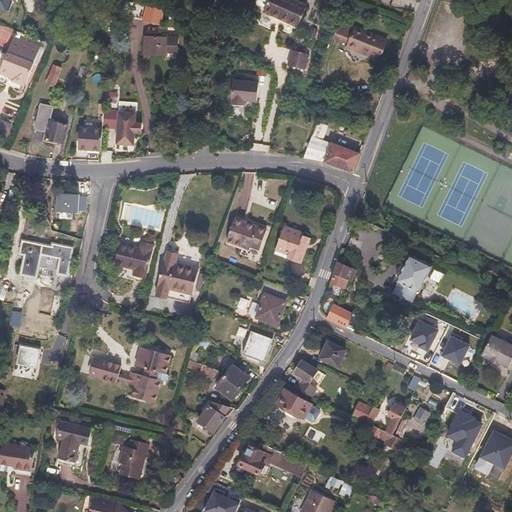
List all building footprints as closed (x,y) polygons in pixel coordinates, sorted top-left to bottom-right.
[(0,0),(0,10),(6,13),(10,0),(0,0)] [(267,0),(262,12),(297,27),(306,6),(292,0),(267,0)] [(125,1),(122,10),(144,16),(143,21),(155,24),(158,14),(163,15),(164,10),(125,1)] [(353,32),(339,26),(335,37),(349,43),(347,48),(379,59),(386,40),(355,28),(353,32)] [(143,37),(143,55),(164,56),(164,59),(176,60),(176,38),(166,38),(160,37),(160,35),(145,34),(145,37),(143,37)] [(13,35),(0,69),(0,71),(14,77),(13,79),(27,85),(35,62),(38,64),(44,48),(13,35)] [(292,51),(288,66),(304,70),(309,56),(292,51)] [(61,68),(54,65),(46,84),(53,87),(61,68)] [(258,101),(257,81),(232,81),(232,101),(233,101),(233,106),(245,106),(245,101),(258,101)] [(294,105),(286,102),(281,114),(289,117),(294,105)] [(49,121),(53,106),(41,104),(34,129),(47,132),(45,139),(63,143),(67,126),(49,121)] [(134,113),(117,112),(116,145),(133,145),(134,133),(140,133),(140,123),(134,123),(134,113)] [(312,137),(323,141),(328,127),(317,123),(312,137)] [(78,150),(100,151),(102,128),(80,127),(78,150)] [(312,137),(304,158),(323,161),(352,171),(360,153),(331,142),(330,144),(323,141),(312,137)] [(92,183),(65,180),(61,206),(86,211),(92,183)] [(227,242),(249,250),(250,247),(260,250),(267,229),(235,218),(227,242)] [(301,264),(306,251),(302,250),(305,244),(308,245),(310,238),(303,235),(304,233),(284,226),(276,247),(289,252),(293,253),(290,260),(301,264)] [(72,248),(51,244),(50,250),(33,247),(33,243),(22,241),(20,254),(25,255),(21,275),(36,278),(37,273),(58,277),(58,275),(66,276),(72,248)] [(154,244),(142,242),(140,248),(119,243),(114,264),(135,269),(133,276),(145,279),(154,244)] [(275,250),(288,255),(289,252),(276,247),(275,250)] [(176,264),(178,254),(166,251),(155,296),(167,299),(169,289),(193,294),(199,270),(176,264)] [(431,267),(410,256),(398,280),(399,281),(393,293),(412,302),(418,291),(419,291),(431,267)] [(337,262),(328,284),(343,289),(347,278),(351,280),(356,271),(337,262)] [(290,290),(269,282),(257,317),(278,324),(290,290)] [(483,298),(478,300),(481,309),(486,307),(483,298)] [(346,327),(351,318),(353,313),(334,304),(327,317),(346,327)] [(21,312),(12,311),(10,325),(19,327),(21,312)] [(346,327),(353,330),(358,321),(351,318),(346,327)] [(276,332),(249,322),(246,329),(251,330),(243,355),(264,363),(276,332)] [(438,331),(419,322),(410,340),(420,345),(419,348),(428,351),(438,331)] [(511,345),(491,335),(482,354),(490,358),(489,359),(499,364),(500,363),(507,367),(511,357),(511,345)] [(470,346),(451,336),(440,356),(460,366),(470,346)] [(43,346),(22,342),(18,361),(39,365),(43,346)] [(344,351),(327,343),(321,358),(337,365),(344,351)] [(133,397),(155,403),(161,380),(167,382),(169,381),(170,377),(169,375),(167,374),(171,355),(142,348),(137,366),(146,369),(144,376),(131,372),(130,376),(128,382),(128,383),(136,386),(133,397)] [(117,382),(118,380),(119,373),(122,365),(94,358),(89,374),(117,382)] [(295,388),(311,396),(316,388),(312,386),(313,383),(317,386),(324,376),(302,361),(295,372),(298,375),(297,378),(301,381),(295,388)] [(216,379),(219,373),(213,369),(203,365),(200,372),(216,379)] [(224,376),(241,389),(250,377),(233,365),(224,376)] [(241,389),(224,376),(216,387),(233,400),(241,389)] [(408,387),(415,390),(420,379),(414,376),(408,387)] [(311,404),(285,390),(278,404),(303,418),(311,404)] [(228,415),(233,408),(213,401),(198,421),(213,432),(224,417),(228,415)] [(396,429),(401,418),(406,409),(399,406),(398,409),(392,406),(388,415),(392,417),(386,432),(393,435),(396,429)] [(373,407),(367,419),(372,421),(375,416),(376,416),(379,410),(373,407)] [(430,413),(420,408),(413,420),(422,425),(424,421),(425,421),(430,413)] [(396,429),(402,432),(407,421),(401,418),(396,429)] [(480,433),(453,419),(439,444),(467,459),(480,433)] [(57,458),(74,462),(79,443),(87,445),(91,429),(59,420),(55,437),(62,439),(57,458)] [(386,432),(370,424),(366,431),(386,441),(385,444),(398,451),(403,440),(401,439),(393,435),(386,432)] [(393,435),(401,439),(404,433),(402,432),(396,429),(393,435)] [(511,454),(511,439),(493,430),(480,458),(504,470),(511,454)] [(148,444),(130,440),(128,447),(122,446),(118,463),(121,464),(119,474),(138,478),(145,451),(147,452),(148,444)] [(268,463),(291,474),(297,460),(260,443),(257,450),(271,456),(268,463)] [(2,444),(0,457),(0,463),(11,465),(16,469),(31,471),(35,449),(2,444)] [(264,462),(268,463),(271,456),(257,450),(249,446),(245,455),(243,454),(238,464),(259,473),(264,462)] [(73,467),(74,462),(57,458),(56,463),(73,467)] [(307,465),(297,460),(291,474),(301,478),(307,465)] [(350,495),(354,486),(349,484),(345,492),(350,495)] [(236,511),(242,500),(238,498),(233,496),(231,501),(223,497),(225,492),(216,488),(211,501),(208,500),(204,510),(209,511),(236,511)] [(331,511),(338,500),(315,489),(304,511),(307,511),(331,511)] [(118,501),(102,497),(100,502),(92,500),(90,511),(125,511),(117,504),(118,501)]
